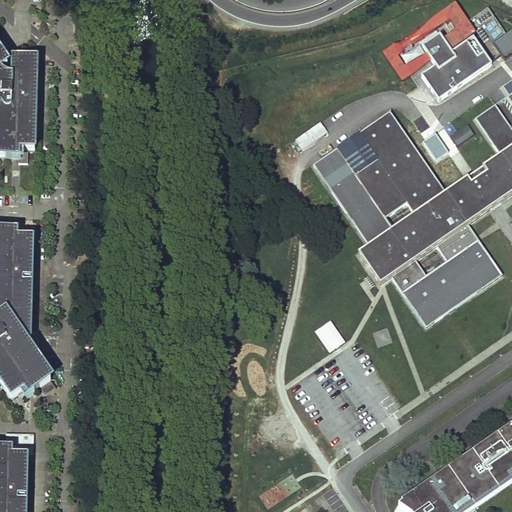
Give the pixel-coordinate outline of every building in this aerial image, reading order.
[(476,33),(457,4),(384,53),(403,81),(433,61),(427,54),(406,68),(398,57),(405,53),(405,51),(451,21),(457,30),(445,40),(452,50),(476,33)] [(486,9),(470,21),(476,30),(481,27),(492,42),(504,33),(486,9)] [(506,60),(511,56),(511,31),(495,43),(506,60)] [(475,38),(454,52),(452,50),(445,40),(442,35),(423,48),(427,54),(433,61),(436,66),(422,76),(440,102),(493,65),(475,38)] [(8,68),(0,56),(0,158),(16,159),(19,159),(19,165),(28,165),(28,152),(35,152),(37,63),(31,62),(23,62),(20,59),(8,68)] [(511,195),(511,94),(508,97),(511,103),(511,129),(496,106),(476,119),(501,155),(447,193),(391,112),(359,134),(377,161),(357,175),(338,149),(313,166),(369,245),(357,254),(374,278),(379,285),(380,287),(392,279),(426,328),(503,275),(476,235),(469,225),(491,210),(511,195)] [(302,152),(327,133),(319,123),(294,142),(302,152)] [(474,136),(467,126),(450,137),(456,148),(474,136)] [(30,337),(33,241),(26,241),(26,233),(14,233),(0,232),(0,382),(12,399),(27,389),(32,390),(34,393),(40,389),(46,396),(55,389),(27,349),(27,342),(28,339),(30,337)] [(329,319),(313,330),(328,352),(344,341),(329,319)] [(511,511),(511,427),(397,506),(404,511),(467,511),(511,481),(511,511)] [(33,437),(4,435),(4,447),(15,447),(15,451),(21,451),(21,459),(27,459),(27,455),(34,456),(33,437)] [(26,511),(27,459),(21,459),(21,451),(15,451),(0,450),(0,511),(26,511)]
